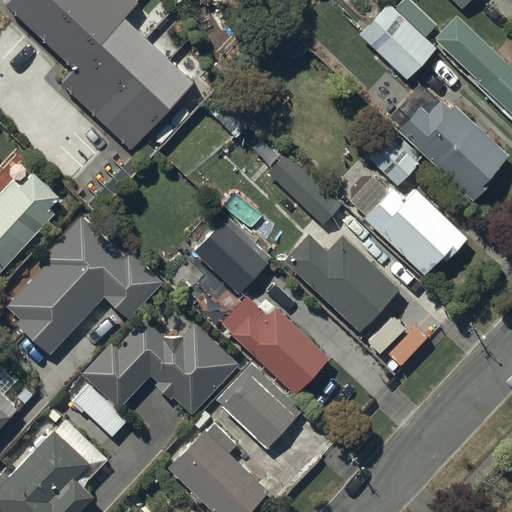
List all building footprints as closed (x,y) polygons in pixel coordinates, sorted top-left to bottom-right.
[(122,10),(132,0),(7,0),(75,62),(59,79),(129,143),(192,75),(122,10)] [(389,0),(382,0),(356,28),(405,74),(435,43),(389,0)] [(454,9),(431,33),(511,110),(511,60),(510,62),(454,9)] [(420,101),(398,123),(471,193),(493,170),(489,167),(506,149),(453,98),(449,102),(441,95),(427,109),(420,101)] [(388,128),(366,150),(397,180),(419,158),(388,128)] [(341,199),(300,161),(280,182),(321,220),(341,199)] [(21,180),(13,173),(0,187),(0,262),(54,205),(49,201),(59,191),(33,167),(21,180)] [(371,170),(348,194),(365,210),(362,213),(421,268),(438,250),(445,257),(468,232),(414,181),(403,192),(392,181),(387,186),(371,170)] [(220,182),(208,194),(229,214),(241,201),(220,182)] [(47,260),(7,302),(20,314),(15,320),(48,351),(103,292),(128,315),(164,277),(129,245),(124,250),(83,212),(42,256),(47,260)] [(194,247),(239,288),(267,258),(223,216),(194,247)] [(308,229),(283,255),(358,326),(398,283),(342,230),(326,246),(308,229)] [(218,319),(293,389),(328,352),(274,301),(267,309),(246,290),(218,319)] [(110,334),(79,366),(119,404),(151,371),(157,377),(154,381),(169,395),(173,391),(192,409),(238,361),(194,319),(180,332),(172,324),(163,333),(143,314),(117,341),(110,334)] [(251,359),(217,395),(268,442),(302,406),(251,359)] [(0,419),(16,403),(2,389),(15,375),(0,361),(0,419)] [(88,380),(72,397),(111,433),(127,417),(88,380)] [(166,462),(217,511),(243,511),(269,486),(228,446),(236,438),(215,418),(206,426),(203,423),(166,462)] [(2,463),(0,464),(0,511),(1,511),(71,511),(92,489),(74,472),(90,455),(53,421),(10,469),(2,463)]
